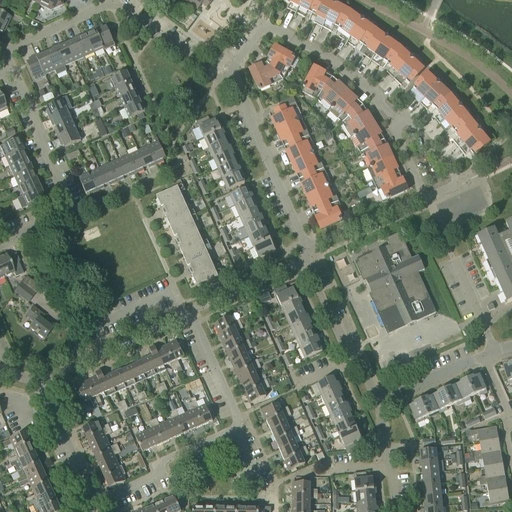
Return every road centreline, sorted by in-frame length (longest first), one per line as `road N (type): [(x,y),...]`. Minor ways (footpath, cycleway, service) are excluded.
road 1 (residential): [(13,69),(8,56),(15,46),(114,4),(214,78),(235,77)]
road 2 (residential): [(0,242),(71,210),(13,69)]
road 3 (residential): [(306,248),(235,77)]
road 4 (residential): [(377,402),(326,308),(306,248)]
road 5 (residential): [(396,123),(335,63),(264,28)]
road 6 (residential): [(39,381),(188,313)]
road 7 (residential): [(93,503),(233,430)]
road 8 (residential): [(93,503),(39,381)]
road 9 (residential): [(423,195),(459,183),(410,121),(396,123)]
road 10 (residential): [(306,248),(423,195)]
road 11 (residential): [(233,430),(236,416),(188,313)]
